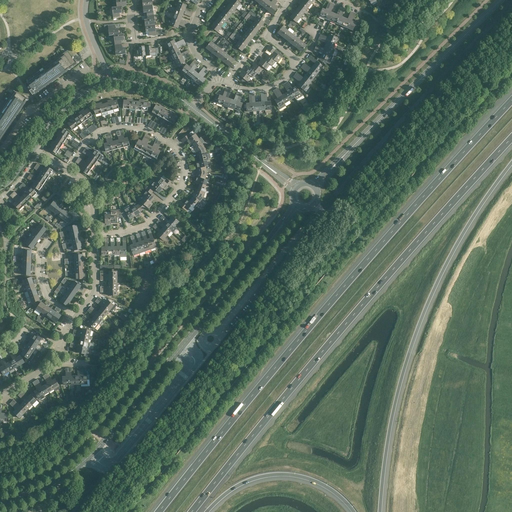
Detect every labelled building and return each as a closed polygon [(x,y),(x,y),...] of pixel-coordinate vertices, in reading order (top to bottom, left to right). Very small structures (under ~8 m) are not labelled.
[(237,1),(236,0),(232,0),(230,3),(236,8),(240,3),(237,1)] [(275,0),(272,0),(271,2),(268,0),(263,6),(268,10),(276,0),(275,0)] [(277,2),(276,0),(268,10),(273,14),(278,8),(275,5),(277,2)] [(308,8),(298,0),(296,2),(300,5),(297,8),(304,13),(308,8)] [(300,0),(297,0),(298,0),(308,8),(311,4),(306,0),(303,0),(303,1),(300,0)] [(179,2),(177,8),(192,14),(193,11),(192,11),(185,8),(187,5),(179,2)] [(325,10),(322,8),(322,10),(321,12),(319,16),(325,19),(331,3),(329,2),(325,10)] [(233,13),(236,8),(230,3),(226,8),(233,13)] [(331,3),(325,19),(330,21),(334,13),(331,12),(334,4),(331,3)] [(153,5),(143,6),(144,16),(147,16),(154,15),(156,15),(156,12),(154,11),(153,11),(153,5)] [(122,6),(117,7),(111,7),(113,18),(120,17),(119,13),(122,13),(122,6)] [(177,8),(174,7),(172,13),(174,14),(174,13),(182,17),(183,14),(191,17),(192,14),(177,8)] [(330,21),(336,23),(342,8),(340,7),(336,15),(334,13),(330,21)] [(226,8),(222,12),(229,18),(233,13),(226,8)] [(300,18),(304,13),(297,8),(295,11),(292,8),(290,10),(300,18)] [(342,17),(345,9),(342,8),(336,23),(341,26),(345,18),(342,17)] [(296,23),(300,18),(290,10),(289,12),(292,14),(290,18),(296,23)] [(347,19),(345,18),(341,26),(347,28),(353,13),(351,11),(347,19)] [(222,12),(219,17),(225,22),(229,18),(222,12)] [(174,14),(172,19),(188,25),(189,23),(181,19),(182,17),(174,13),(174,14)] [(356,14),(353,13),(347,28),(349,29),(353,30),(353,28),(357,30),(360,23),(356,22),(356,23),(355,22),(353,22),(356,14)] [(154,15),(147,16),(147,19),(144,20),(145,26),(155,25),(154,15)] [(268,25),(270,22),(263,16),(262,17),(260,19),(265,22),(264,23),(268,25)] [(225,22),(219,17),(215,22),(222,27),(225,22)] [(265,22),(260,19),(260,18),(258,17),(254,22),(261,27),(264,23),(265,22)] [(188,25),(172,19),(170,25),(178,28),(179,25),(187,28),(188,25)] [(218,32),(222,27),(215,22),(211,27),(218,32)] [(257,32),(261,27),(254,22),(250,27),(257,32)] [(109,36),(113,35),(119,34),(118,28),(115,29),(115,25),(108,26),(109,36)] [(160,29),(155,30),(155,25),(145,26),(146,32),(149,32),(149,36),(161,34),(160,29)] [(288,30),(283,26),(278,33),(283,37),(288,30)] [(257,32),(250,27),(247,32),(253,37),(257,32)] [(283,37),(287,40),(292,34),(288,30),(283,37)] [(247,32),(243,36),(250,41),(253,37),(247,32)] [(124,40),(123,34),(119,34),(113,35),(114,45),(121,44),(121,41),(124,40)] [(292,44),(297,38),(292,34),(287,40),(292,44)] [(328,38),(320,35),(319,37),(335,43),(337,38),(330,35),(328,38)] [(250,41),(243,36),(239,41),(246,46),(250,41)] [(333,49),(335,43),(319,37),(318,40),(326,43),(325,46),(333,49)] [(302,41),(297,38),(292,44),(297,48),(302,41)] [(169,49),(184,42),(183,39),(176,42),(174,40),(170,41),(170,40),(165,42),(166,44),(167,44),(169,49)] [(211,41),(206,48),(211,52),(216,45),(211,41)] [(242,51),(246,46),(239,41),(235,46),(242,51)] [(302,52),(307,45),(302,41),(297,48),(302,52)] [(186,44),(184,42),(169,49),(172,54),(179,51),(178,48),(186,44)] [(217,43),(216,45),(211,52),(215,55),(220,49),(222,47),(217,43)] [(122,48),(121,44),(114,45),(116,55),(126,54),(125,47),(122,48)] [(146,55),(145,46),(145,45),(138,46),(138,49),(135,50),(135,56),(146,55)] [(275,50),(269,45),(267,49),(272,53),(270,56),(276,61),(278,63),(284,56),(276,49),(275,50)] [(151,49),(151,46),(145,46),(146,55),(146,56),(151,55),(151,56),(152,57),(153,57),(156,57),(155,48),(151,49)] [(325,46),(324,49),(316,46),(315,48),(333,56),(333,55),(335,50),(333,49),(325,46)] [(315,48),(314,51),(322,54),(321,57),(319,56),(317,58),(325,65),(326,64),(327,63),(329,64),(330,63),(333,56),(315,48)] [(220,49),(215,55),(220,59),(225,53),(220,49)] [(172,54),(175,60),(190,53),(188,50),(181,54),(179,51),(172,54)] [(26,86),(32,94),(33,95),(35,93),(56,78),(76,63),(67,51),(56,59),(25,81),(28,84),(26,86)] [(183,59),(191,55),(190,53),(175,60),(177,66),(185,62),(183,59)] [(225,63),(230,56),(225,53),(220,59),(225,63)] [(266,57),(264,60),(270,64),(272,66),(276,61),(270,56),(266,53),(265,55),(266,57)] [(235,60),(230,56),(225,63),(230,67),(235,60)] [(259,59),(261,60),(258,63),(266,69),(270,64),(264,60),(260,56),(259,59)] [(315,64),(313,66),(319,71),(323,66),(310,56),(308,58),(315,64)] [(189,66),(186,64),(181,71),(186,75),(197,61),(194,60),(194,61),(189,66)] [(186,75),(191,78),(196,72),(194,70),(199,63),(197,61),(186,75)] [(263,69),(253,62),(251,64),(253,65),(251,68),(257,73),(259,75),(263,69)] [(316,76),(319,71),(313,66),(311,68),(305,64),(304,63),(302,65),(316,76)] [(253,78),(257,73),(251,68),(247,65),(245,67),(247,69),(245,72),(251,76),(253,78)] [(312,81),(316,76),(302,65),(301,68),(307,73),(305,75),(312,81)] [(204,67),(198,74),(196,72),(191,78),(195,82),(206,69),(204,67)] [(240,70),(242,72),(239,75),(247,81),(251,76),(245,72),(241,68),(240,70)] [(208,71),(206,69),(195,82),(200,86),(205,79),(203,77),(208,71)] [(297,72),(295,75),(308,85),(312,81),(305,75),(303,78),(297,72)] [(308,85),(295,75),(293,77),(300,82),(298,85),(306,91),(310,86),(308,85)] [(288,81),(286,83),(294,97),(295,97),(296,100),(304,95),(299,90),(298,91),(295,87),(293,89),(289,83),(288,81)] [(294,97),(286,83),(283,85),(288,92),(285,93),(289,101),(294,97)] [(217,103),(223,105),(228,89),(226,88),(225,89),(223,96),(219,95),(217,94),(214,101),(217,102),(217,103)] [(278,88),(275,89),(286,106),(285,104),(289,101),(285,93),(282,95),(278,88)] [(228,98),(231,90),(228,89),(223,105),(228,107),(231,99),(228,98)] [(286,106),(275,89),(273,91),(277,98),(275,100),(278,105),(276,106),(279,110),(286,106)] [(0,137),(26,99),(14,90),(0,110),(0,137)] [(228,107),(234,109),(240,93),(237,92),(236,93),(234,100),(231,99),(228,107)] [(239,102),(242,94),(240,93),(234,109),(236,110),(235,113),(239,114),(242,103),(239,102)] [(246,103),(247,109),(244,109),(245,113),(247,113),(247,112),(253,111),(252,94),(249,95),(249,103),(246,103)] [(113,100),(110,100),(113,110),(119,108),(116,100),(113,101),(113,100)] [(145,101),(142,100),(141,110),(147,111),(147,108),(150,108),(150,103),(145,102),(145,101)] [(101,113),(107,111),(105,104),(102,104),(101,103),(98,104),(101,113)] [(96,104),(96,106),(93,107),(95,115),(101,113),(98,104),(96,104)] [(159,107),(156,105),(152,112),(157,115),(162,107),(159,105),(159,107)] [(164,108),(162,107),(157,115),(163,118),(167,111),(164,109),(164,108)] [(87,119),(92,115),(87,109),(85,111),(84,109),(81,111),(87,119)] [(82,123),(87,119),(81,111),(79,113),(80,114),(77,116),(82,123)] [(169,113),(167,111),(163,118),(168,121),(173,113),(170,111),(169,113)] [(174,115),(175,114),(173,113),(168,121),(173,124),(177,117),(174,115)] [(74,117),(72,118),(77,126),(82,123),(77,116),(75,118),(74,117)] [(69,120),(70,122),(68,123),(73,130),(77,126),(72,118),(69,120)] [(61,132),(60,131),(58,134),(66,139),(70,134),(63,129),(61,132)] [(85,137),(90,134),(87,129),(82,132),(85,137)] [(124,138),(122,130),(119,131),(123,147),(129,146),(127,138),(124,138)] [(193,131),(181,139),(183,142),(187,140),(190,145),(192,144),(199,139),(198,139),(193,131)] [(111,135),(110,133),(107,134),(112,150),(117,149),(115,141),(112,141),(111,135)] [(63,144),(66,139),(58,134),(57,136),(58,137),(56,139),(63,144)] [(106,152),(112,150),(107,134),(105,135),(107,143),(104,144),(106,152)] [(148,135),(145,134),(141,141),(139,140),(133,149),(139,152),(140,150),(148,135)] [(151,137),(148,135),(140,150),(142,151),(141,154),(144,155),(149,146),(146,144),(151,137)] [(200,137),(198,139),(199,139),(192,144),(196,148),(194,150),(196,153),(205,148),(202,144),(204,143),(200,137)] [(60,149),(63,144),(56,139),(56,140),(55,142),(53,141),(52,143),(60,149)] [(152,147),(149,146),(144,155),(149,158),(159,141),(156,140),(152,147)] [(159,141),(149,158),(155,161),(160,152),(157,150),(161,142),(159,141)] [(50,146),(51,147),(50,149),(56,153),(57,154),(60,149),(52,143),(50,146)] [(93,153),(86,148),(84,150),(98,160),(101,155),(94,150),(93,153)] [(205,148),(196,153),(197,157),(199,156),(201,162),(206,161),(206,160),(210,159),(209,153),(206,154),(205,148)] [(94,165),(98,160),(84,150),(82,152),(89,157),(87,160),(94,165)] [(91,170),(94,165),(87,160),(86,162),(79,157),(77,160),(91,170)] [(91,170),(77,160),(75,162),(82,167),(80,170),(87,175),(91,170)] [(207,164),(206,161),(201,162),(197,163),(197,164),(198,169),(195,169),(196,173),(207,173),(205,167),(208,166),(207,164)] [(37,163),(37,164),(36,166),(49,175),(53,170),(46,166),(44,168),(38,164),(37,163)] [(41,173),(39,176),(46,180),(49,175),(36,166),(34,168),(41,173)] [(207,173),(196,173),(195,177),(197,178),(195,183),(200,185),(205,186),(207,180),(205,180),(207,173)] [(46,180),(39,176),(37,178),(31,174),(30,174),(29,176),(43,185),(46,180)] [(39,191),(43,185),(29,176),(27,178),(28,179),(34,183),(32,186),(39,191)] [(160,178),(156,183),(162,188),(164,189),(168,185),(169,186),(172,183),(166,179),(164,181),(160,178)] [(149,185),(147,187),(152,192),(154,189),(158,193),(162,188),(156,183),(154,181),(151,186),(149,185)] [(29,189),(23,183),(21,185),(32,197),(37,193),(31,187),(29,189)] [(28,202),(32,197),(21,185),(19,187),(24,193),(22,195),(28,202)] [(195,189),(194,193),(205,198),(206,197),(204,196),(205,192),(207,193),(208,192),(210,192),(211,189),(210,187),(205,186),(200,185),(198,190),(195,189)] [(152,192),(147,187),(145,190),(146,191),(143,196),(144,197),(150,202),(154,197),(150,194),(152,192)] [(14,192),(12,194),(24,206),(28,202),(22,195),(20,198),(14,192)] [(205,198),(194,193),(192,196),(193,197),(192,199),(199,206),(201,207),(202,206),(201,204),(201,203),(199,202),(203,198),(205,200),(206,199),(205,198)] [(24,206),(12,194),(10,196),(16,202),(13,204),(19,210),(24,206)] [(144,197),(139,204),(143,210),(146,207),(148,208),(152,204),(150,202),(144,197)] [(181,202),(179,205),(186,211),(188,208),(192,211),(195,206),(197,208),(198,208),(200,208),(201,207),(199,206),(192,199),(190,201),(188,200),(184,205),(181,202)] [(58,205),(53,201),(48,208),(53,212),(58,205)] [(139,204),(131,209),(135,216),(136,218),(141,215),(140,212),(143,210),(139,204)] [(63,209),(58,205),(53,212),(58,216),(63,209)] [(128,205),(123,208),(120,210),(122,217),(127,214),(129,219),(135,216),(131,209),(130,209),(128,205)] [(63,219),(68,213),(63,209),(58,216),(63,219)] [(111,210),(110,212),(111,215),(111,222),(117,222),(117,217),(122,217),(120,210),(116,210),(111,210)] [(171,219),(169,221),(175,227),(179,222),(166,211),(164,213),(171,219)] [(105,212),(105,215),(105,220),(102,220),(102,227),(105,227),(105,225),(111,225),(111,222),(111,215),(110,212),(105,212)] [(73,216),(68,213),(63,219),(68,223),(73,216)] [(169,221),(163,215),(161,218),(167,224),(165,225),(171,231),(173,232),(177,228),(175,227),(169,221)] [(159,220),(157,222),(163,228),(161,230),(168,235),(171,231),(165,225),(159,220)] [(46,229),(40,224),(36,229),(43,234),(46,229)] [(155,224),(153,227),(159,232),(157,235),(163,240),(168,235),(161,230),(155,224)] [(39,239),(43,234),(36,229),(32,234),(39,239)] [(150,230),(147,231),(150,238),(148,239),(150,247),(151,250),(155,248),(156,247),(156,246),(156,245),(154,240),(150,230)] [(145,231),(142,232),(144,240),(142,241),(145,249),(145,252),(151,250),(150,247),(148,239),(145,231)] [(142,241),(139,233),(136,235),(139,242),(136,243),(139,251),(140,254),(145,252),(145,249),(142,241)] [(39,239),(32,234),(29,239),(35,244),(39,239)] [(133,244),(130,245),(134,256),(140,254),(139,251),(136,243),(133,235),(130,236),(133,244)] [(31,249),(35,244),(29,239),(25,244),(31,249)] [(23,280),(25,286),(33,283),(31,277),(23,280)] [(72,280),(69,285),(71,286),(70,286),(77,291),(81,286),(74,281),(74,282),(72,280)] [(25,286),(27,292),(35,289),(33,283),(25,286)] [(70,286),(67,291),(74,296),(77,291),(70,286)] [(35,289),(27,292),(29,297),(37,294),(35,289)] [(74,296),(67,291),(64,296),(70,301),(74,296)] [(39,300),(37,294),(29,297),(31,303),(32,303),(34,306),(40,301),(39,300)] [(67,306),(70,301),(64,296),(61,300),(60,301),(67,306)] [(99,297),(97,299),(110,310),(114,305),(107,300),(105,303),(100,298),(99,297)] [(110,310),(97,299),(95,302),(102,307),(100,310),(106,315),(110,310)] [(40,301),(34,306),(36,309),(41,312),(46,306),(40,302),(41,302),(40,301)] [(51,309),(46,306),(41,312),(46,316),(51,309)] [(102,319),(106,315),(100,310),(98,312),(91,307),(89,309),(102,319)] [(56,312),(51,309),(46,316),(51,319),(56,312)] [(102,319),(89,309),(87,311),(94,317),(92,319),(101,326),(105,321),(102,320),(102,319)] [(61,316),(56,312),(51,319),(56,322),(57,322),(61,316)] [(128,318),(122,313),(119,316),(125,322),(128,318)] [(90,321),(84,316),(82,318),(85,321),(83,324),(84,325),(91,329),(92,327),(94,329),(95,328),(97,330),(101,326),(92,319),(90,321)] [(74,330),(73,333),(89,337),(90,336),(91,330),(91,329),(84,325),(83,329),(82,332),(74,330)] [(89,337),(73,333),(72,336),(81,338),(80,341),(88,342),(89,340),(91,340),(92,339),(92,337),(90,336),(89,337)] [(29,334),(28,337),(38,343),(42,338),(35,334),(33,337),(29,334)] [(38,343),(28,337),(26,339),(30,341),(28,344),(35,348),(38,343)] [(71,342),(70,345),(90,349),(91,343),(88,342),(80,341),(79,344),(71,342)] [(32,353),(35,348),(28,344),(26,347),(22,344),(21,346),(32,353)] [(88,357),(90,349),(70,345),(70,348),(71,348),(78,349),(77,353),(84,354),(83,356),(88,357)] [(32,353),(21,346),(20,348),(24,351),(21,354),(28,359),(32,353)] [(14,353),(12,355),(19,365),(24,362),(20,355),(17,357),(14,353)] [(10,356),(13,360),(10,362),(14,369),(19,365),(12,355),(10,356)] [(9,372),(14,369),(10,362),(6,364),(4,360),(2,361),(9,372)] [(0,362),(2,366),(0,367),(0,369),(3,375),(9,372),(2,361),(0,362)] [(83,376),(83,367),(80,368),(81,384),(81,387),(90,387),(89,380),(87,380),(87,376),(83,376)] [(63,385),(69,385),(68,368),(65,368),(66,377),(62,377),(60,377),(60,380),(61,383),(63,383),(63,385)] [(45,374),(54,389),(55,391),(60,388),(59,386),(55,379),(52,380),(47,373),(45,374)] [(45,374),(43,376),(47,383),(44,385),(49,392),(54,389),(45,374)] [(37,379),(35,381),(44,395),(49,392),(44,385),(42,387),(37,379)] [(44,395),(35,381),(32,382),(37,390),(32,392),(34,395),(36,394),(38,398),(39,398),(39,399),(40,400),(41,400),(45,397),(44,395)] [(28,397),(23,392),(22,391),(20,393),(32,405),(36,400),(30,395),(28,397)] [(28,409),(32,405),(20,393),(18,395),(24,401),(22,403),(28,409)] [(20,405),(13,400),(11,402),(24,413),(28,409),(22,403),(20,405)] [(24,413),(11,402),(9,404),(15,410),(13,412),(15,414),(19,418),(23,414),(24,413)]
